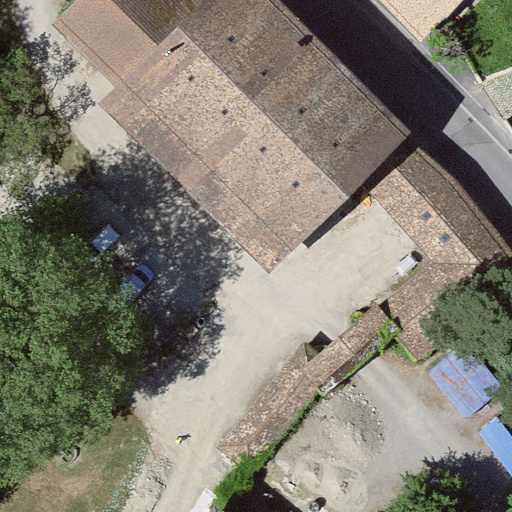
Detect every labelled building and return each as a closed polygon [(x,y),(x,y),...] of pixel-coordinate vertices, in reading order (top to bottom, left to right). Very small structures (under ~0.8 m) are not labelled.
[(230,0),(81,0),(58,25),(125,89),(113,101),(285,266),(358,189),(410,142),(267,0),(234,0),(233,2),(230,0)] [(460,0),(384,0),(417,37),(460,0)] [(511,284),(511,251),(410,142),(358,189),(477,317),(511,284)] [(386,315),(304,372),(327,390),(402,338),(386,315)] [(304,372),(288,360),(221,446),(260,476),(327,390),(304,372)]
